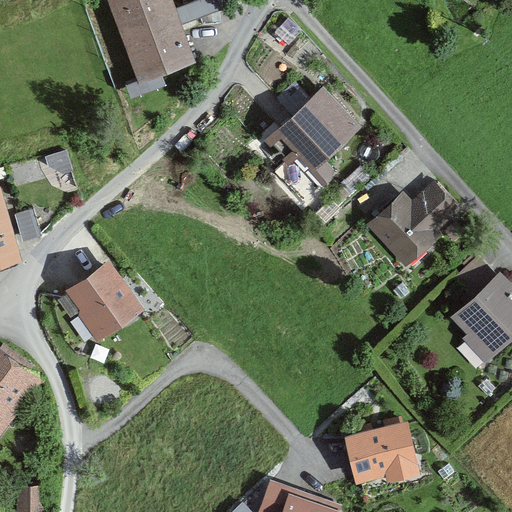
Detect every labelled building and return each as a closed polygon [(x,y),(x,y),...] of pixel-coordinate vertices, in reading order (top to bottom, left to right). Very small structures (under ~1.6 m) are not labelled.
[(203,63),(179,0),(114,0),(112,1),(144,86),(203,63)] [(183,0),(191,16),(227,0),(183,0)] [(365,129),(325,88),(268,143),(295,170),(306,159),(329,183),(339,174),(329,164),(365,129)] [(54,169),(73,165),(69,146),(50,150),(54,169)] [(76,178),(74,165),(52,168),(53,181),(76,178)] [(463,210),(436,179),(411,200),(406,193),(371,222),(408,266),(442,237),(438,232),(463,210)] [(3,191),(0,191),(0,266),(22,260),(3,191)] [(478,252),(456,276),(473,291),(495,267),(478,252)] [(116,262),(71,291),(102,338),(147,309),(116,262)] [(511,341),(511,278),(504,271),(455,316),(494,358),(511,341)] [(0,440),(44,384),(0,350),(0,440)] [(412,422),(351,435),(361,482),(422,469),(412,422)] [(44,511),(44,484),(17,485),(17,511),(44,511)] [(334,511),(268,487),(258,511),(334,511)]
